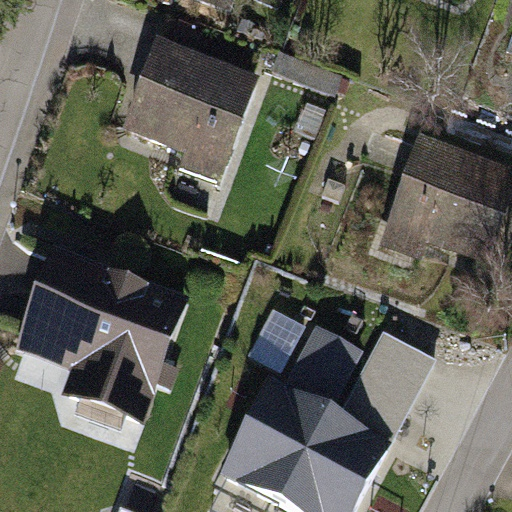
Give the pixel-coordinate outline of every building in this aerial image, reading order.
[(157,51),(129,137),(184,156),(180,170),(224,184),(257,84),(157,51)] [(511,174),(420,143),(383,250),(429,266),(434,250),(497,272),(511,227),(511,174)] [(189,304),(56,259),(24,353),(79,372),(70,398),(147,425),(159,388),(174,393),(180,374),(166,369),(189,304)] [(273,393),(225,482),(281,511),(359,511),(392,452),(342,426),(331,420),(365,358),(317,333),(282,398),(273,393)] [(387,340),(342,426),(392,452),(437,366),(387,340)]
